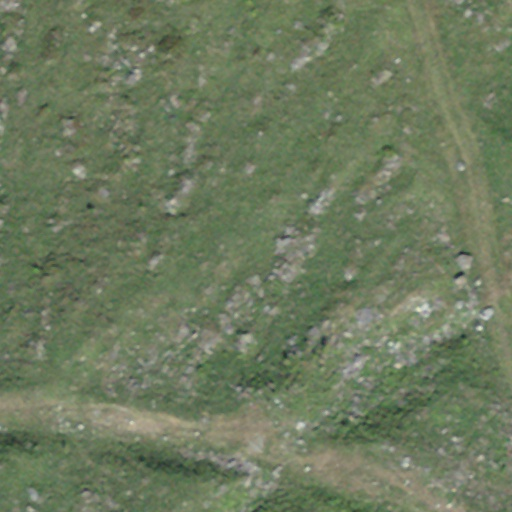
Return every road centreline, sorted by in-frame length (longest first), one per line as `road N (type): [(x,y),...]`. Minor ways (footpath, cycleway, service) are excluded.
road 1 (track): [(429,511),(380,486),(243,442),(66,412),(0,415)]
road 2 (track): [(407,0),(511,350)]
